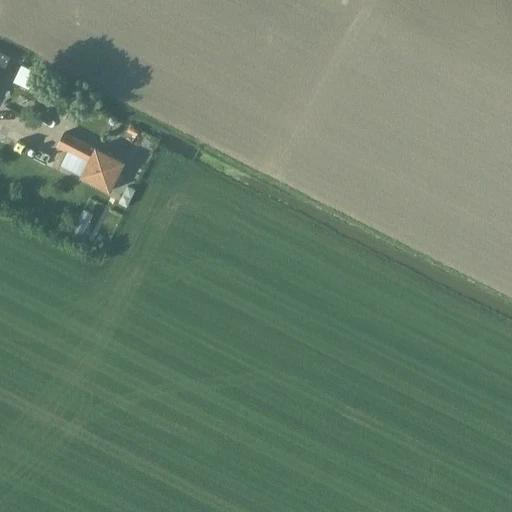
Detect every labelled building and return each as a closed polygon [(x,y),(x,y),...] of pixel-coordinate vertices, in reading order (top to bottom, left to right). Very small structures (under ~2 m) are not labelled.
[(0,76),(1,77),(10,56),(0,51),(0,76)] [(131,126),(128,132),(136,136),(139,131),(131,126)] [(63,132),(56,147),(87,163),(80,177),(109,192),(124,163),(95,148),(63,132)] [(127,186),(123,194),(132,199),(136,191),(127,186)] [(123,194),(119,203),(128,207),(132,199),(123,194)]
